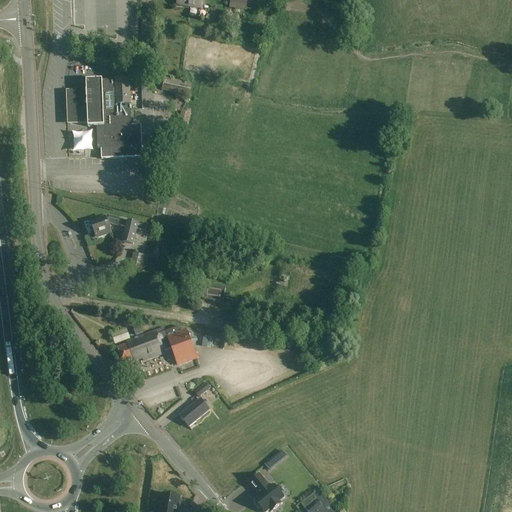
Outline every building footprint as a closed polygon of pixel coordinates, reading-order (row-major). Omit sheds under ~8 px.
[(176,0),(176,5),(200,8),(201,0),(176,0)] [(230,0),(229,8),(246,11),(247,6),(253,7),(253,0),(230,0)] [(164,78),(162,91),(172,93),(184,96),(190,97),(193,84),(164,78)] [(86,81),(86,91),(67,91),(67,92),(69,92),(70,119),(88,119),(88,128),(97,127),(98,150),(101,150),(101,160),(142,158),(141,126),(131,127),(131,110),(131,107),(130,108),(129,79),(115,79),(115,80),(102,81),(102,80),(86,81)] [(82,133),(75,133),(76,153),(95,153),(95,132),(88,132),(88,128),(82,128),(82,133)] [(109,224),(118,226),(127,228),(123,242),(122,242),(133,245),(133,244),(132,244),(136,229),(145,232),(146,227),(109,217),(91,224),(95,233),(92,234),(91,236),(91,237),(92,239),(93,240),(95,240),(108,235),(108,234),(111,233),(108,224),(109,224)] [(133,253),(130,268),(145,271),(147,264),(143,263),(145,256),(133,253)] [(202,300),(208,301),(223,303),(225,289),(205,285),(202,300)] [(127,345),(117,349),(124,366),(143,359),(144,361),(165,354),(164,352),(172,349),(178,366),(197,359),(186,330),(182,332),(180,327),(158,335),(157,331),(131,341),(127,343),(127,345)] [(206,384),(195,393),(199,398),(210,389),(206,384)] [(201,400),(180,416),(189,427),(210,411),(201,400)] [(270,488),(259,475),(249,483),(258,494),(259,493),(261,496),(254,501),(255,502),(254,503),(259,509),(260,508),(263,511),(266,511),(269,510),(271,511),(281,504),(280,502),(284,498),(274,485),(270,488)] [(336,511),(320,491),(314,495),(301,505),(307,511),(336,511)] [(177,511),(180,497),(176,497),(176,495),(167,494),(166,495),(162,494),(159,511),(177,511)]
